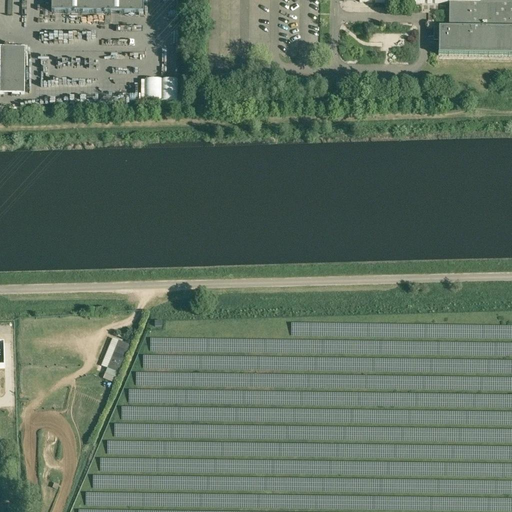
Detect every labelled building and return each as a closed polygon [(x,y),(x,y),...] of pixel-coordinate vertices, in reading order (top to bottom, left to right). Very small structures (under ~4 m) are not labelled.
[(55,0),(55,13),(146,13),(146,0),(55,0)] [(438,56),(511,56),(511,0),(358,0),(359,3),(449,4),(449,29),(438,28),(438,56)] [(221,29),(225,52),(233,51),(229,28),(221,29)] [(0,50),(0,94),(25,95),(25,48),(0,48),(0,50)] [(119,341),(108,369),(118,373),(119,373),(131,346),(130,346),(119,341)]
